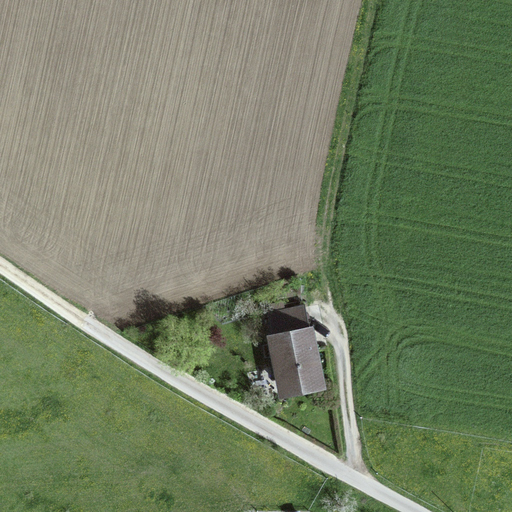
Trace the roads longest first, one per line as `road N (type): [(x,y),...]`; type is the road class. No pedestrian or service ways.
road 1 (track): [(373,0),(328,196),(323,260),(332,316)]
road 2 (unclassified): [(270,430),(0,265)]
road 3 (residential): [(419,511),(270,430)]
